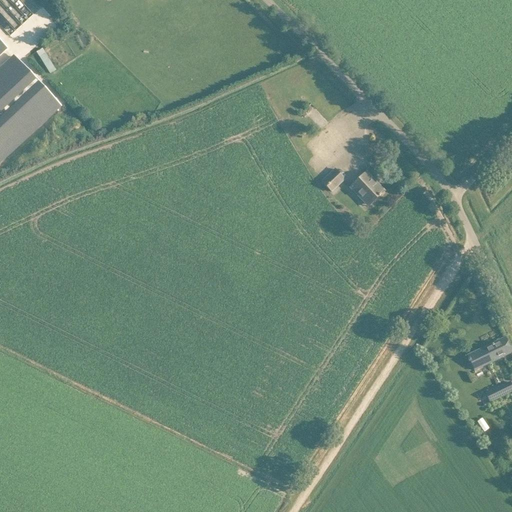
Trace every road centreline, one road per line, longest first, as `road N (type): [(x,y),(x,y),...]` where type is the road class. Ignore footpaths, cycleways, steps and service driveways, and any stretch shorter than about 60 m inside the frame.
road 1 (track): [(473,237),(292,511)]
road 2 (unclassified): [(453,197),(266,0)]
road 3 (unclassified): [(511,325),(453,197)]
